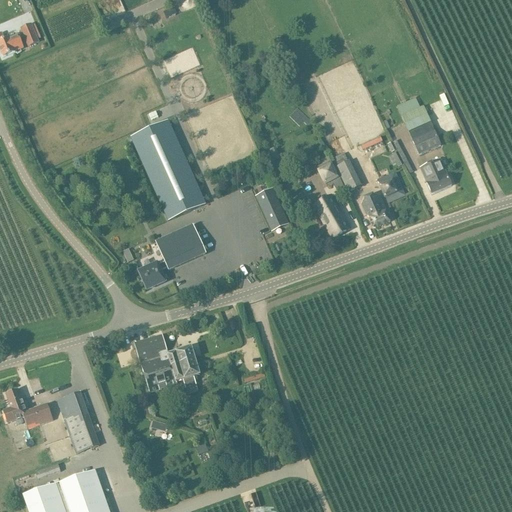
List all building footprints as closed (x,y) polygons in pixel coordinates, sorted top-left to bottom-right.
[(34,47),(39,45),(30,25),(21,29),(29,47),(33,45),(34,47)] [(2,34),(0,34),(0,49),(3,58),(15,53),(15,52),(24,49),(19,35),(10,38),(4,40),(2,34)] [(416,99),(397,107),(399,112),(402,118),(402,119),(408,133),(419,156),(441,147),(431,123),(424,107),(420,108),(416,99)] [(168,123),(131,139),(168,222),(205,205),(168,123)] [(380,138),(361,146),(363,151),(382,143),(380,138)] [(276,148),(264,153),(268,164),(280,159),(276,148)] [(362,187),(350,162),(346,164),(342,155),(332,160),(336,168),(348,193),(362,187)] [(331,161),(318,168),(327,188),(333,185),(340,195),(346,192),(331,161)] [(447,176),(446,177),(442,167),(446,165),(444,161),(440,162),(440,161),(421,169),(427,183),(432,195),(452,186),(447,176)] [(278,169),(271,171),(275,179),(282,176),(281,174),(279,169),(278,169)] [(377,179),(388,205),(406,197),(395,173),(377,179)] [(272,190),(256,197),(269,225),(272,223),(276,230),(288,225),(272,190)] [(391,223),(387,212),(388,212),(382,197),(363,204),(367,216),(369,215),(375,229),(391,223)] [(331,198),(315,207),(333,239),(350,230),(331,198)] [(206,254),(193,226),(156,243),(158,248),(165,263),(158,266),(157,264),(139,272),(147,291),(165,282),(160,272),(167,268),(168,271),(206,254)] [(140,363),(144,362),(161,357),(162,359),(165,369),(195,359),(191,348),(175,353),(176,354),(168,356),(162,336),(135,345),(140,363)] [(165,369),(162,359),(141,365),(149,393),(176,385),(175,383),(183,381),(183,382),(185,382),(187,388),(195,386),(193,378),(200,376),(195,359),(165,369)] [(28,430),(60,419),(55,403),(29,412),(25,401),(23,402),(18,391),(6,395),(11,409),(4,412),(8,424),(24,418),(28,430)] [(99,447),(80,393),(57,402),(76,455),(99,447)] [(196,449),(199,456),(208,453),(206,445),(196,449)] [(109,511),(95,473),(52,488),(60,511),(109,511)] [(23,489),(36,485),(32,474),(19,478),(23,489)] [(60,511),(52,488),(23,498),(28,511),(60,511)]
